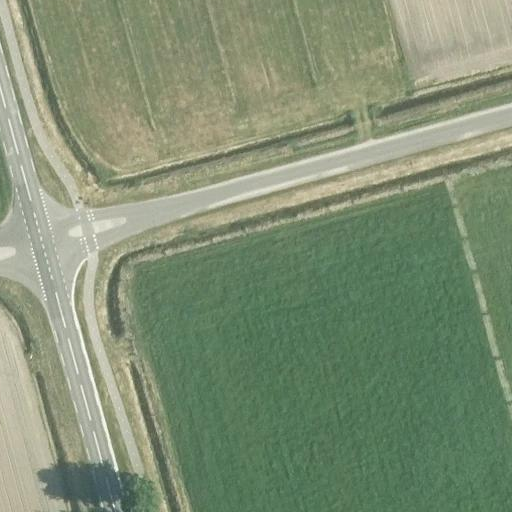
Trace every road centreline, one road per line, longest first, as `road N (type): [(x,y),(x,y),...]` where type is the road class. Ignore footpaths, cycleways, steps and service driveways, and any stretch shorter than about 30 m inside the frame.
road 1 (unclassified): [(511,112),(143,214)]
road 2 (secondary): [(113,511),(43,255)]
road 3 (secondary): [(36,227),(0,94)]
